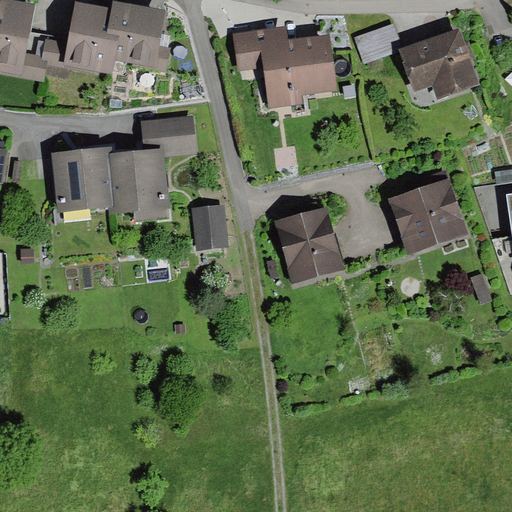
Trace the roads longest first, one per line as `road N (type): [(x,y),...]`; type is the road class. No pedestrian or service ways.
road 1 (track): [(247,202),(291,511)]
road 2 (residential): [(212,0),(333,15),(429,0)]
road 3 (residential): [(201,0),(247,202)]
